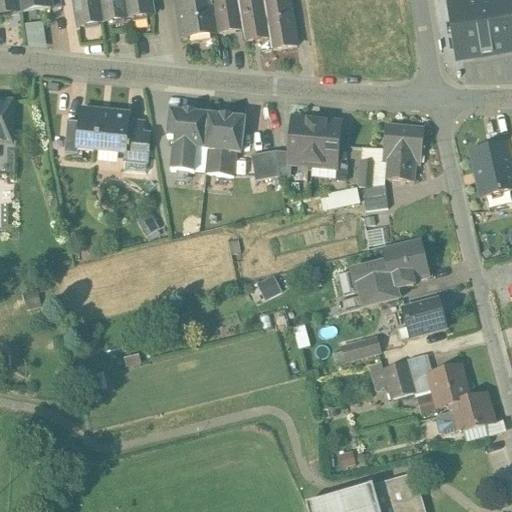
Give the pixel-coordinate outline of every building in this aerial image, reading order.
[(0,0),(0,18),(21,15),(18,0),(0,0)] [(48,0),(19,0),(21,15),(50,10),(48,0)] [(103,25),(103,24),(99,0),(73,0),(78,27),(79,29),(103,25)] [(99,0),(103,25),(115,23),(128,21),(124,0),(99,0)] [(124,0),(128,21),(147,18),(154,17),(151,0),(124,0)] [(217,36),(214,12),(211,0),(175,0),(182,41),(217,36)] [(243,32),(239,9),(237,0),(212,0),(218,36),(243,32)] [(237,0),(242,28),(245,44),(270,40),(263,0),(237,0)] [(289,0),(263,0),(270,38),(270,40),(272,52),(297,48),(289,0)] [(454,65),(511,56),(511,21),(508,22),(505,0),(466,0),(445,3),(454,65)] [(43,22),(26,25),(29,46),(46,43),(43,22)] [(0,143),(10,144),(10,105),(0,104),(0,143)] [(125,154),(128,124),(129,117),(81,112),(80,124),(77,149),(125,154)] [(168,140),(174,141),(171,172),(194,175),(196,150),(204,151),(208,117),(195,116),(195,114),(183,112),(183,114),(171,113),(168,140)] [(209,152),(206,175),(234,178),(236,154),(241,155),(245,121),(233,120),(233,118),(220,117),(220,118),(208,117),(204,151),(209,152)] [(289,165),(292,165),(313,167),(316,124),(293,121),(290,155),(289,165)] [(80,124),(68,123),(64,153),(77,154),(77,149),(80,124)] [(146,162),(148,139),(142,138),(143,125),(128,124),(125,154),(125,160),(146,162)] [(340,126),(316,124),(313,167),(336,169),(337,165),(340,126)] [(362,164),(374,165),(372,190),(385,188),(385,182),(414,184),(416,168),(420,168),(424,131),(386,127),(383,152),(363,151),(362,164)] [(482,200),(511,193),(511,192),(511,171),(506,146),(472,154),(482,200)] [(275,153),(252,158),(256,183),(279,179),(275,153)] [(292,165),(289,165),(290,155),(275,153),(279,179),(290,180),(292,165)] [(374,165),(362,164),(359,189),(372,190),(374,165)] [(347,181),(348,166),(337,165),(336,169),(335,180),(347,181)] [(372,190),(363,191),(366,213),(388,211),(385,188),(372,190)] [(324,212),(328,211),(329,211),(353,206),(351,196),(322,202),(324,212)] [(304,216),(322,212),(323,212),(321,202),(302,206),(304,216)] [(355,295),(359,294),(361,298),(375,294),(379,307),(398,303),(396,292),(413,288),(412,282),(428,278),(420,245),(419,245),(384,254),(386,265),(350,274),(350,276),(355,275),(359,292),(358,292),(354,293),(354,295),(355,295)] [(361,298),(361,302),(364,311),(378,307),(375,295),(361,298)] [(360,298),(358,299),(340,304),(343,316),(363,311),(360,298)] [(445,330),(443,319),(438,302),(403,312),(411,340),(445,330)] [(334,319),(339,336),(339,337),(340,341),(351,338),(346,316),(334,319)] [(381,354),(380,350),(378,341),(342,350),(345,363),(381,354)] [(406,362),(410,377),(410,378),(411,381),(429,376),(424,357),(406,362)] [(369,367),(373,381),(376,391),(388,388),(381,364),(369,367)] [(406,365),(405,365),(383,371),(392,401),(414,395),(406,365)] [(460,368),(441,373),(428,377),(433,396),(417,401),(421,415),(469,401),(460,368)] [(458,434),(460,434),(493,425),(486,397),(470,401),(469,402),(451,407),(452,414),(437,418),(438,422),(436,423),(439,433),(439,434),(441,434),(442,437),(457,433),(458,433),(458,434)] [(313,511),(424,511),(414,478),(312,509),(313,511)]
